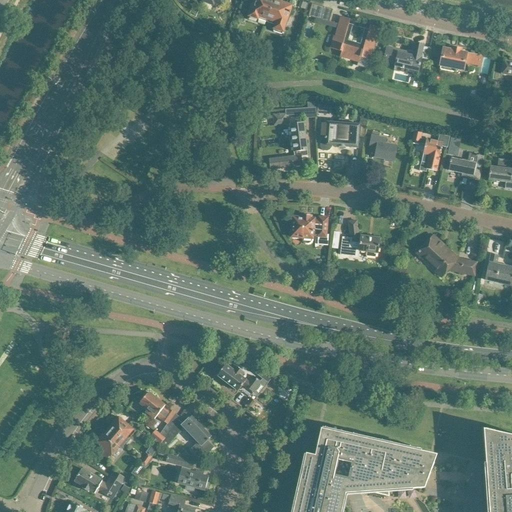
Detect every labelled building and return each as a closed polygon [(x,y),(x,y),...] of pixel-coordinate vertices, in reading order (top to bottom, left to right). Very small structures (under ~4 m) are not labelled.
[(267,21),(274,0),(272,0),(254,0),(249,16),(259,20),(260,18),(267,21)] [(292,6),(274,0),(267,21),(275,23),(273,28),(283,32),(292,6)] [(324,8),(325,8),(312,4),(308,16),(320,20),(324,8)] [(370,25),(369,29),(369,30),(365,29),(360,44),(348,41),(353,25),(349,24),(350,20),(342,17),(336,38),(335,37),(331,49),(340,51),(339,57),(359,63),(361,58),(369,60),(378,28),(370,25)] [(387,49),(384,62),(395,65),(395,66),(403,68),(402,68),(404,69),(404,68),(419,71),(421,59),(427,60),(430,48),(423,47),(423,45),(416,44),(413,55),(407,53),(407,56),(399,54),(399,51),(387,49)] [(444,49),(442,59),(441,60),(440,61),(440,62),(439,63),(439,64),(440,65),(440,66),(441,66),(441,68),(454,71),(455,69),(463,70),(465,62),(479,64),(480,57),(460,53),(461,50),(453,48),(452,51),(444,49)] [(495,64),(493,80),(501,81),(502,75),(511,76),(511,62),(503,61),(502,65),(495,64)] [(424,80),(422,91),(430,93),(433,82),(424,80)] [(474,90),(472,100),(479,101),(481,92),(474,90)] [(286,114),(273,115),(273,127),(286,126),(286,114)] [(326,139),(326,141),(321,141),(320,147),(321,150),(324,151),(327,152),(330,150),(332,148),(332,146),(358,148),(359,137),(365,138),(366,122),(359,122),(359,125),(349,124),(349,123),(348,120),(340,120),(338,122),(338,123),(327,123),(326,137),(325,137),(325,139),(326,139)] [(294,156),(269,160),(270,170),(303,166),(302,157),(308,156),(307,151),(308,151),(304,123),(290,125),(294,156)] [(372,132),(369,146),(376,148),(374,157),(394,161),(397,147),(385,145),(387,138),(379,137),(380,133),(372,132)] [(412,143),(420,145),(420,144),(421,139),(423,133),(415,132),(412,143)] [(442,144),(426,140),(421,139),(420,144),(425,145),(422,156),(421,163),(427,164),(426,169),(436,172),(439,156),(440,156),(442,147),(447,148),(449,137),(444,136),(442,144)] [(481,170),(484,156),(477,155),(475,164),(462,161),(451,159),(451,161),(450,161),(449,163),(450,163),(448,171),(462,174),(461,177),(468,179),(469,175),(473,176),(472,179),(478,181),(481,170)] [(511,161),(498,159),(497,168),(490,167),(488,180),(505,182),(505,189),(511,189),(511,177),(511,178),(511,176),(511,161)] [(326,235),(328,219),(319,218),(319,221),(311,220),(311,217),(302,217),(302,219),(294,219),(292,237),(303,238),(303,239),(303,241),(304,242),(305,243),(306,244),(308,244),(309,244),(310,243),(311,242),(312,241),(312,240),(313,236),(318,237),(318,245),(328,245),(329,235),(326,235)] [(342,238),(340,256),(349,257),(350,249),(358,251),(367,252),(366,256),(376,258),(376,254),(378,254),(380,239),(361,237),(359,237),(357,222),(349,223),(350,232),(351,237),(350,239),(342,238)] [(458,260),(433,236),(417,254),(423,260),(424,259),(436,271),(435,271),(441,277),(448,270),(474,276),(477,264),(458,260)] [(511,286),(511,268),(499,265),(499,268),(496,267),(498,256),(491,254),(485,281),(511,286)] [(220,365),(216,371),(219,373),(217,376),(238,391),(243,385),(246,387),(245,387),(253,392),(261,382),(253,376),(249,382),(246,380),(241,376),(244,372),(243,372),(236,367),(233,371),(226,365),(223,368),(220,365)] [(258,370),(255,374),(268,383),(274,376),(258,370)] [(142,401),(140,404),(147,410),(145,412),(154,419),(157,416),(173,427),(178,420),(178,419),(179,418),(174,414),(175,413),(148,393),(146,396),(145,395),(142,400),(142,401)] [(183,424),(178,420),(173,427),(165,438),(161,444),(166,448),(183,428),(187,432),(186,432),(198,445),(193,450),(202,459),(215,447),(208,439),(212,436),(192,416),(189,419),(189,418),(183,424)] [(113,425),(110,429),(124,440),(127,436),(129,438),(135,432),(117,417),(112,423),(113,425)] [(305,454),(292,511),(511,511),(511,436),(483,430),(486,464),(486,466),(322,428),(315,456),(305,454)] [(124,440),(110,429),(104,436),(102,435),(97,441),(104,448),(100,452),(107,459),(109,457),(124,440)] [(151,436),(156,440),(152,446),(156,451),(161,444),(165,438),(156,431),(151,436)] [(146,465),(149,461),(144,458),(141,463),(145,466),(146,465)] [(179,458),(177,465),(183,467),(182,470),(178,484),(187,486),(185,490),(193,492),(195,488),(205,491),(209,477),(203,475),(204,473),(196,470),(195,472),(190,471),(190,472),(185,471),(186,468),(188,460),(179,458)] [(113,499),(122,484),(110,477),(106,484),(82,469),(74,481),(83,486),(82,488),(89,492),(90,491),(94,494),(97,490),(113,499)] [(113,471),(110,477),(122,484),(126,478),(113,471)] [(137,490),(134,500),(146,503),(148,493),(137,490)] [(157,505),(158,499),(160,493),(152,491),(149,503),(150,503),(146,511),(152,511),(155,504),(157,505)] [(171,496),(160,493),(158,499),(169,502),(167,508),(178,511),(177,511),(194,511),(195,508),(184,505),(186,499),(171,495),(171,496)] [(105,511),(89,511),(71,503),(66,511),(105,511)]
